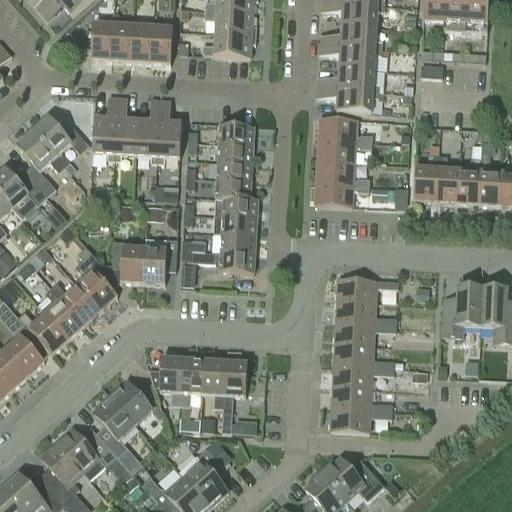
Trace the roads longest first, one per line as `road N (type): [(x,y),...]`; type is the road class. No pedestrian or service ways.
road 1 (residential): [(304,338),(140,333),(0,452)]
road 2 (residential): [(48,82),(286,100)]
road 3 (residential): [(309,254),(511,258)]
road 4 (residential): [(304,338),(290,468),(240,511)]
road 5 (residential): [(309,254),(280,252),(286,100)]
